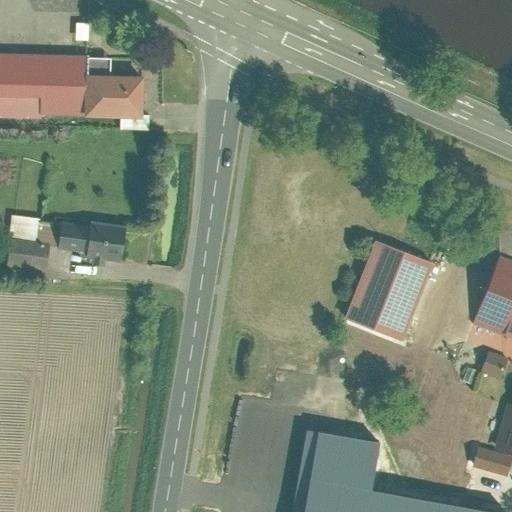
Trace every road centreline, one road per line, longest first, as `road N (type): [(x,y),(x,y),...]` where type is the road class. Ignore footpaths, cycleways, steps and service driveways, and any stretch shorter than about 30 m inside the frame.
road 1 (tertiary): [(236,8),(165,511)]
road 2 (primary): [(236,8),(511,130)]
